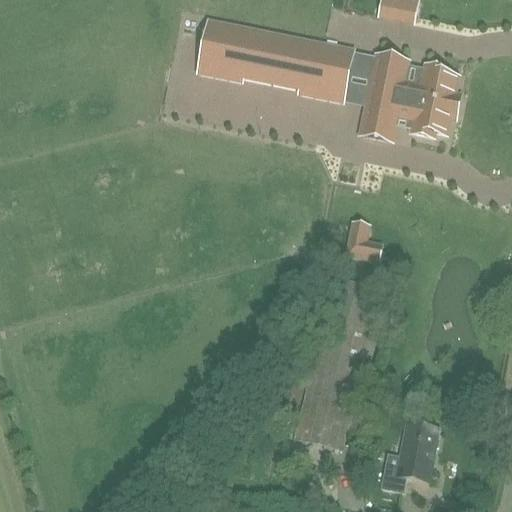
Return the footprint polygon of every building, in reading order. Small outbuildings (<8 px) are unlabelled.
[(231,0),(220,0),(219,15),(230,16),(231,0)] [(418,3),(403,0),(384,0),(380,20),(413,27),(418,3)] [(353,56),(210,26),(199,77),(242,86),(243,82),(301,93),(300,98),(343,106),(353,56)] [(426,70),(425,73),(420,72),(417,91),(404,88),(408,66),(377,60),(361,139),(392,145),(398,118),(411,121),(408,132),(413,133),(412,137),(434,141),(435,136),(447,139),(450,122),(456,123),(461,100),(455,98),(458,82),(446,79),(447,74),(426,70)] [(511,70),(478,64),(470,103),(511,110),(511,70)] [(189,88),(190,66),(168,65),(167,87),(189,88)] [(511,175),(511,127),(465,120),(458,167),(511,175)] [(393,190),(419,191),(422,139),(395,138),(393,190)] [(283,193),(289,162),(274,159),(268,190),(283,193)] [(369,231),(353,228),(347,259),(379,265),(382,250),(366,246),(369,231)] [(343,454),(381,294),(334,283),(297,443),(343,454)] [(429,487),(436,452),(439,452),(441,441),(439,439),(440,434),(408,427),(401,461),(389,459),(382,494),(404,498),(407,482),(429,487)] [(358,463),(385,462),(384,443),(357,444),(358,463)]
